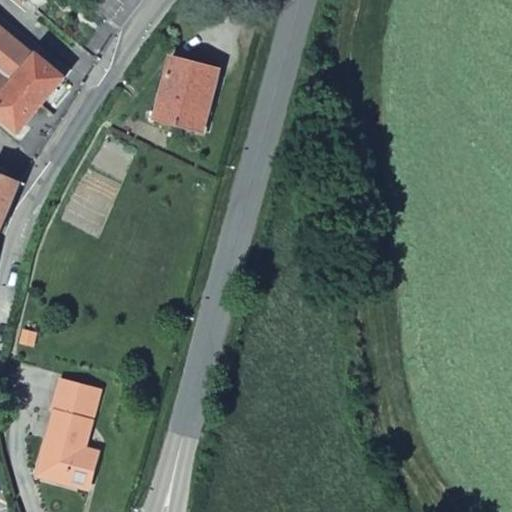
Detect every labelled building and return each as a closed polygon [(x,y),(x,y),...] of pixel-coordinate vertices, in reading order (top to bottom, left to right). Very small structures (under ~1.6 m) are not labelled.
[(35,17),(43,9),(30,0),(20,0),(18,3),(35,17)] [(33,56),(0,28),(0,117),(17,133),(65,77),(37,53),(33,56)] [(154,115),(201,127),(215,67),(170,55),(154,115)] [(0,229),(21,179),(0,170),(0,229)] [(89,450),(104,394),(65,384),(41,476),(94,489),(103,453),(89,450)]
